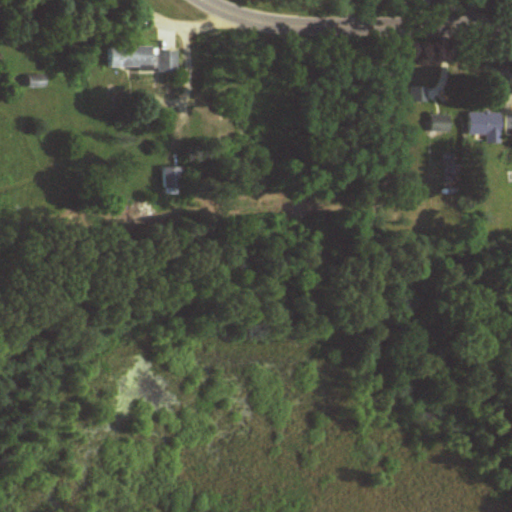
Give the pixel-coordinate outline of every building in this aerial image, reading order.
[(133,42),(110,42),(110,70),(152,70),(152,48),(133,48),(133,42)] [(156,52),(156,73),(173,73),(173,52),(156,52)] [(27,78),(27,87),(44,87),(44,78),(27,78)] [(483,144),(497,144),(497,113),(466,113),(466,136),(483,136),(483,144)] [(428,133),(448,133),(448,115),(428,115),(428,133)] [(160,168),(160,189),(179,189),(179,168),(160,168)]
